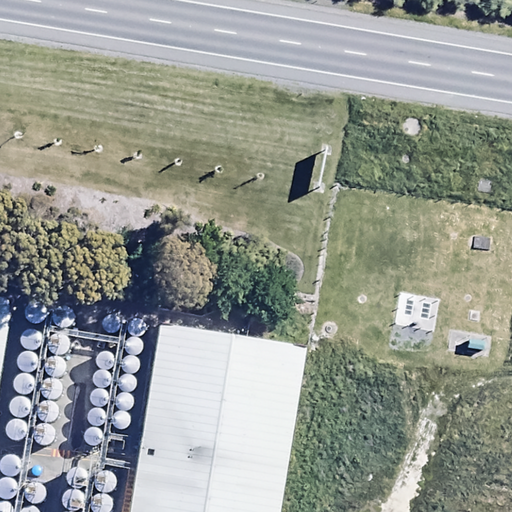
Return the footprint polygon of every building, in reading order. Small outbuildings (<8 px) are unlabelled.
[(73,312),(22,305),(3,440),(53,447),(73,312)] [(270,511),(298,341),(149,317),(116,511),(270,511)] [(128,435),(146,326),(103,319),(100,335),(115,337),(111,361),(97,359),(83,444),(102,447),(104,431),(128,435)] [(25,457),(0,453),(0,511),(38,511),(42,484),(22,481),(25,457)] [(111,511),(117,477),(69,470),(62,511),(111,511)]
